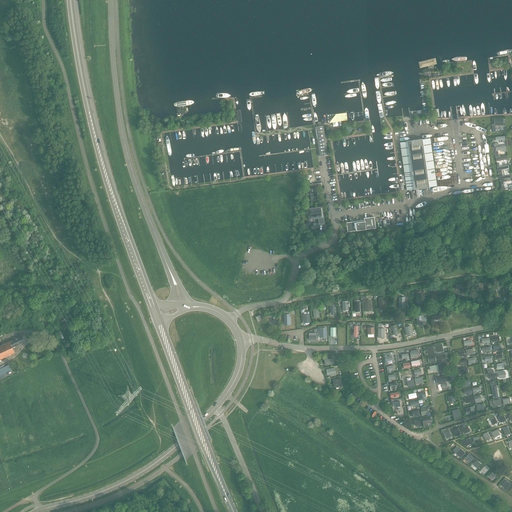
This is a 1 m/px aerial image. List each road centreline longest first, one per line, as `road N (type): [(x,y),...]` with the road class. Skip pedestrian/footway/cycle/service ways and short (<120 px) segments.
road 1 (primary): [(156,316),(100,159),(71,0)]
road 2 (unclassified): [(181,307),(122,136),(110,0)]
road 3 (unclassified): [(511,325),(374,348),(240,339)]
road 4 (track): [(284,300),(511,274)]
road 5 (unclassified): [(39,511),(140,473),(217,405)]
road 6 (primary): [(233,511),(156,316)]
road 7 (unclassified): [(39,511),(32,496),(82,463),(97,440),(61,354)]
road 8 (track): [(0,137),(54,237),(98,270),(122,276)]
road 9 (unclassified): [(228,319),(284,300),(295,264),(312,250)]
